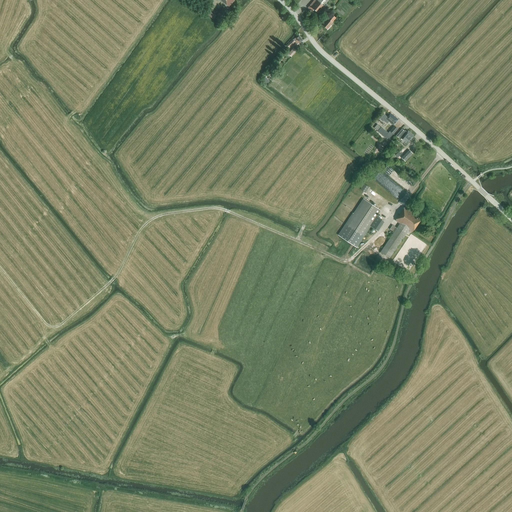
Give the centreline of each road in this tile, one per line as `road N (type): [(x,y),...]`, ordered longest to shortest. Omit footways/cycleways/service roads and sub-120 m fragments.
road 1 (track): [(297,239),(212,207),(164,214),(141,228),(108,283),(56,326),(44,323),(0,268)]
road 2 (tertiary): [(511,219),(326,57),(280,0)]
road 3 (track): [(384,226),(343,260),(297,239),(304,224)]
